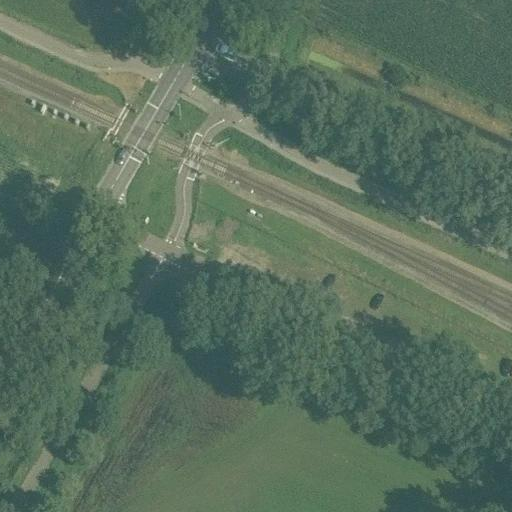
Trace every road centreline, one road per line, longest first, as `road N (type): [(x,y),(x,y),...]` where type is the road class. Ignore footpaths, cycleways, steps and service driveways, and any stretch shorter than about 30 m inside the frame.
road 1 (unclassified): [(511,402),(95,214)]
road 2 (residential): [(511,189),(197,43)]
road 3 (secondary): [(95,214),(197,43)]
road 4 (secondary): [(0,388),(95,214)]
